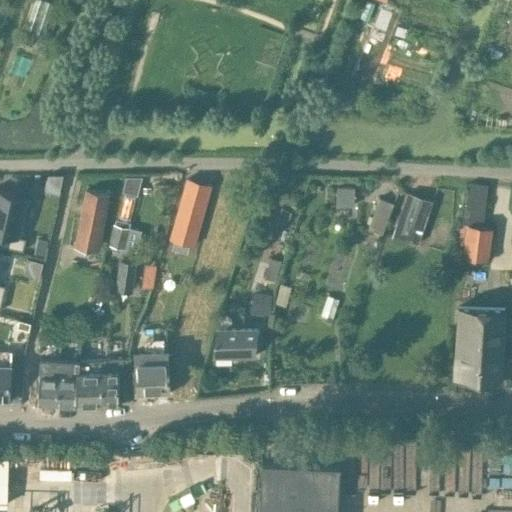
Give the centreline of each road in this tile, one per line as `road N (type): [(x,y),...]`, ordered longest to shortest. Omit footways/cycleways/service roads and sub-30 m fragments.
road 1 (unclassified): [(0,419),(339,403),(511,404)]
road 2 (unclassified): [(0,164),(511,176)]
